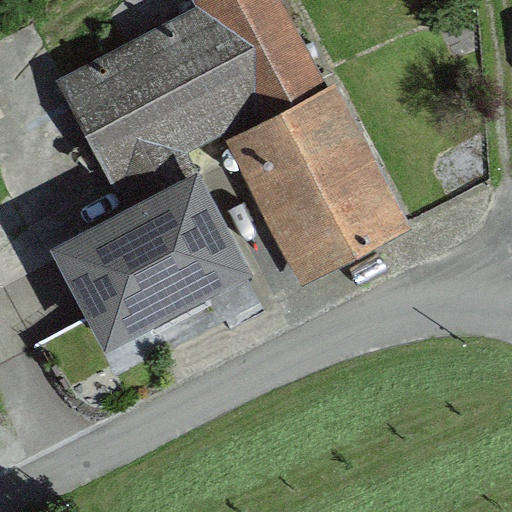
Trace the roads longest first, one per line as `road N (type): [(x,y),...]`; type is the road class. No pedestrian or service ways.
road 1 (unclassified): [(511,303),(469,302),(367,323),(0,503)]
road 2 (track): [(0,323),(71,467)]
road 3 (track): [(499,0),(511,150)]
